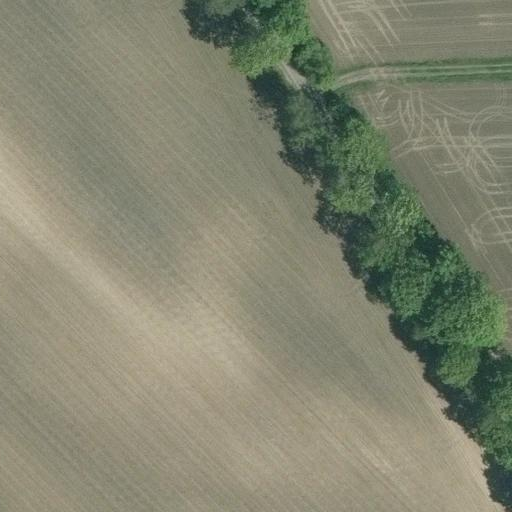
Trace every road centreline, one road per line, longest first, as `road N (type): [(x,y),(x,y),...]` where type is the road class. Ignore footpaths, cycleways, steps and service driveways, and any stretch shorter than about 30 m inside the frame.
road 1 (unclassified): [(511,429),(244,0)]
road 2 (track): [(306,100),(360,76),(511,68)]
